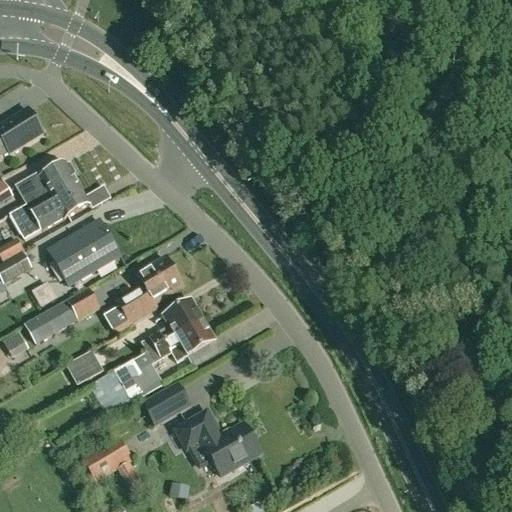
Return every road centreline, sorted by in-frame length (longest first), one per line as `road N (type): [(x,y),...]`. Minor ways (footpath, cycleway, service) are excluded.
road 1 (secondary): [(433,511),(357,356),(294,265),(201,156)]
road 2 (residential): [(389,511),(319,363),(163,189)]
road 3 (secondary): [(170,120),(109,48),(75,24),(36,11)]
road 4 (secondary): [(14,46),(95,69),(170,120)]
road 5 (residential): [(163,189),(47,86)]
